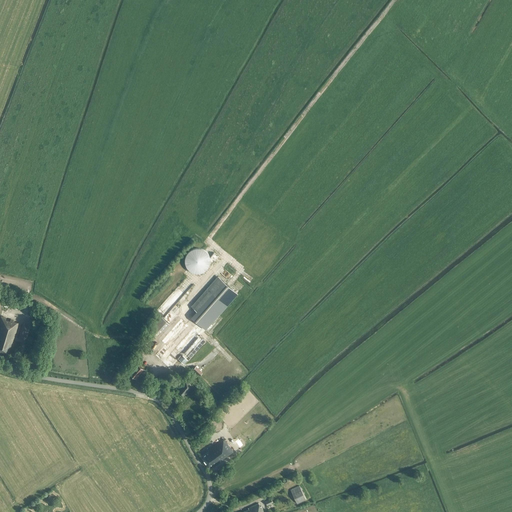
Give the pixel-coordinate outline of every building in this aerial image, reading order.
[(303,136),(312,125),(307,121),(298,132),(303,136)] [(237,208),(213,242),(220,247),(244,213),(237,208)] [(243,227),(249,231),(254,223),(248,219),(243,227)] [(190,271),(193,273),(197,273),(200,273),(203,271),(206,269),(208,266),(209,263),(209,259),(208,256),(207,253),(204,250),(201,249),(197,248),(194,248),(190,249),(187,251),(185,255),(184,258),(184,262),(185,266),(187,269),(190,271)] [(191,307),(196,311),(186,323),(181,319),(161,341),(164,344),(154,355),(170,369),(178,359),(183,364),(205,339),(195,331),(200,325),(205,329),(226,305),(237,293),(218,277),(191,307)] [(165,307),(166,318),(176,317),(175,306),(165,307)] [(12,343),(18,322),(13,321),(13,320),(0,316),(0,350),(7,353),(9,349),(11,343),(12,343)] [(155,327),(149,333),(155,339),(169,324),(162,317),(154,326),(155,327)] [(27,325),(22,324),(18,338),(23,339),(27,325)] [(137,364),(131,372),(136,377),(143,369),(137,364)] [(185,381),(184,380),(181,383),(183,384),(179,388),(180,389),(178,392),(182,396),(185,393),(186,394),(192,387),(185,381)] [(208,450),(200,456),(209,468),(232,451),(223,438),(207,449),(208,450)] [(306,499),(299,486),(290,490),(297,503),(306,499)] [(249,509),(242,511),(263,511),(261,506),(260,506),(259,503),(248,508),(249,509)]
